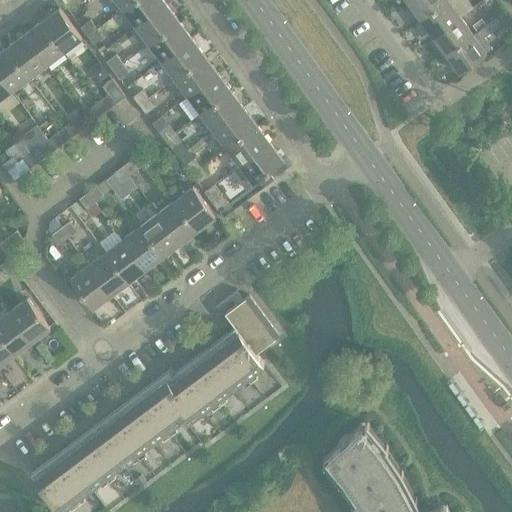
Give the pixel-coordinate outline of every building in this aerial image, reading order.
[(164,0),(134,0),(124,8),(137,25),(166,3),(164,0)] [(448,0),(411,0),(409,2),(422,19),(448,0)] [(448,0),(422,19),(435,37),(461,18),(448,0)] [(166,3),(137,25),(150,42),(179,20),(166,3)] [(41,22),(45,26),(64,52),(82,38),(59,8),(41,22)] [(461,18),(435,37),(447,54),(474,35),(461,18)] [(478,32),(474,35),(447,54),(461,72),(487,53),(493,48),(485,37),(501,25),(496,18),(487,25),(478,32)] [(87,35),(97,28),(91,19),(81,26),(87,35)] [(482,19),(473,25),(478,32),(487,25),(482,19)] [(179,20),(150,42),(163,60),(192,38),(179,20)] [(64,52),(45,26),(41,22),(24,35),(47,65),(64,52)] [(97,28),(87,35),(94,44),(104,36),(97,28)] [(7,48),(29,78),(47,65),(24,35),(7,48)] [(192,38),(163,60),(176,77),(205,55),(192,38)] [(0,52),(0,74),(12,91),(29,78),(7,48),(0,52)] [(106,61),(113,70),(123,62),(116,53),(106,61)] [(205,55),(176,77),(189,95),(218,73),(205,55)] [(113,70),(120,78),(130,71),(123,62),(113,70)] [(202,112),(227,93),(231,90),(218,73),(189,95),(202,112)] [(0,99),(12,91),(0,74),(0,99)] [(142,88),(133,96),(139,104),(149,97),(142,88)] [(231,90),(227,93),(202,112),(215,129),(244,107),(231,90)] [(100,100),(107,109),(116,103),(109,93),(100,100)] [(155,106),(149,97),(139,104),(146,113),(155,106)] [(107,109),(100,100),(91,106),(98,116),(107,109)] [(244,107),(215,129),(228,147),(257,125),(244,107)] [(65,126),(72,135),(81,129),(74,119),(65,126)] [(165,139),(175,132),(169,123),(159,130),(165,139)] [(257,125),(228,147),(240,164),(266,145),(270,142),(257,125)] [(72,135),(65,126),(57,132),(64,142),(72,135)] [(175,132),(165,139),(172,148),(182,141),(175,132)] [(270,142),(266,145),(240,164),(254,182),(283,160),(270,142)] [(31,151),(38,161),(47,155),(39,145),(31,151)] [(29,167),(38,161),(31,151),(22,158),(29,167)] [(185,165),(185,166),(191,174),(201,166),(195,157),(185,165)] [(131,159),(122,166),(129,176),(138,169),(131,159)] [(121,182),(129,176),(122,166),(114,172),(121,182)] [(191,174),(198,183),(208,175),(201,166),(191,174)] [(268,172),(258,179),(264,187),(274,180),(268,172)] [(214,184),(204,191),(211,200),(220,193),(214,184)] [(97,185),(88,192),(95,202),(104,195),(97,185)] [(174,200),(194,226),(197,230),(215,216),(192,187),(174,200)] [(87,208),(95,202),(88,192),(80,198),(87,208)] [(227,201),(220,193),(211,200),(217,208),(227,201)] [(197,230),(194,226),(174,200),(157,213),(179,243),(197,230)] [(140,226),(159,251),(162,256),(179,243),(157,213),(140,226)] [(49,225),(48,229),(52,234),(60,228),(62,226),(55,217),(53,218),(50,221),(49,225)] [(60,228),(68,237),(77,230),(69,221),(62,226),(60,228)] [(123,239),(142,264),(145,269),(162,256),(159,251),(140,226),(123,239)] [(68,237),(60,228),(52,234),(59,243),(68,237)] [(7,237),(14,247),(24,240),(17,230),(7,237)] [(14,247),(7,237),(0,242),(0,243),(7,252),(14,247)] [(105,252),(124,277),(128,281),(145,269),(142,264),(123,239),(105,252)] [(88,265),(107,290),(110,294),(128,281),(124,277),(105,252),(88,265)] [(9,258),(0,264),(8,274),(16,268),(9,258)] [(110,294),(107,290),(88,265),(70,278),(92,308),(110,294)] [(34,477),(59,511),(183,418),(186,423),(265,364),(256,353),(279,335),(248,295),(244,298),(237,290),(215,307),(218,312),(222,309),(238,331),(172,381),(168,376),(34,477)] [(9,312),(10,313),(28,337),(32,342),(50,329),(27,298),(9,312)] [(28,337),(10,313),(9,312),(0,318),(0,335),(15,355),(32,342),(28,337)] [(0,365),(15,355),(0,335),(0,365)] [(444,511),(444,509),(436,511),(414,511),(410,500),(396,475),(380,451),(361,428),(347,441),(345,441),(344,442),(343,443),(342,444),(342,445),(342,446),(328,459),(343,478),(357,498),(364,511),(444,511)]
